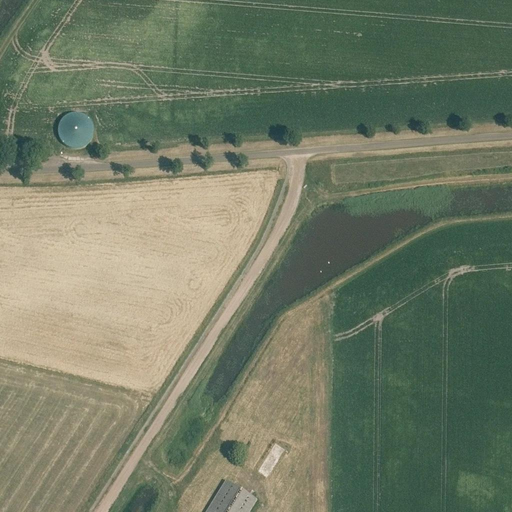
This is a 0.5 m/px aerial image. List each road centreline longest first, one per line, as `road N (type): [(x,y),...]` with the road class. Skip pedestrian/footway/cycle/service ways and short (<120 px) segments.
road 1 (unclassified): [(511,135),(0,168)]
road 2 (track): [(295,151),(289,197),(271,240),(101,511)]
